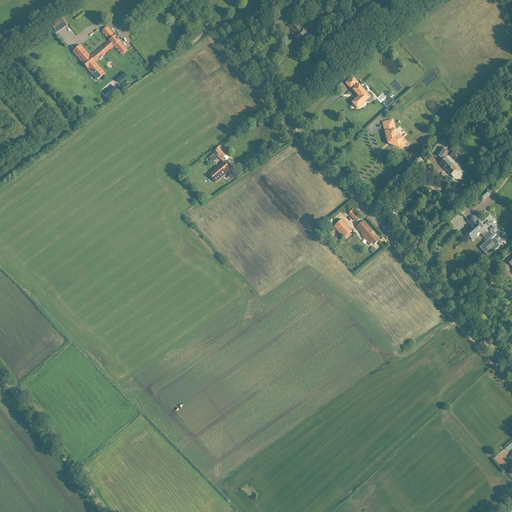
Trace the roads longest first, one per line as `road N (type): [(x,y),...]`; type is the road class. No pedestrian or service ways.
road 1 (tertiary): [(511,371),(188,0)]
road 2 (unclassified): [(102,511),(0,376)]
